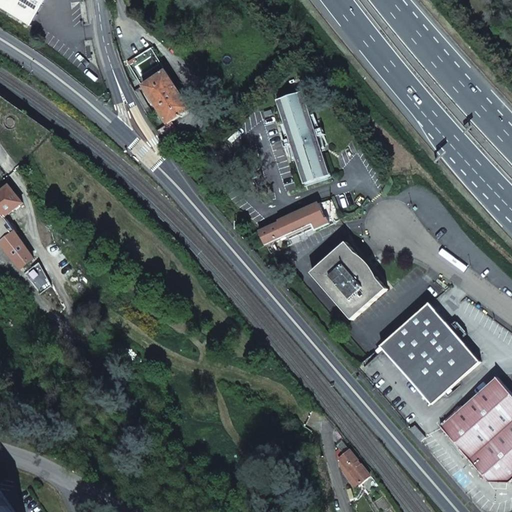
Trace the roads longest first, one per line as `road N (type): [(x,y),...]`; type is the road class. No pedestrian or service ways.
road 1 (tertiary): [(134,141),(458,511)]
road 2 (unknown): [(0,262),(53,318),(68,313),(35,205),(0,148)]
road 3 (motorway): [(337,0),(511,200)]
road 4 (motorway): [(511,144),(386,0)]
road 5 (tertiary): [(0,36),(134,141)]
road 6 (residential): [(389,220),(511,312)]
road 7 (unclassified): [(134,141),(137,127),(113,69),(99,0)]
